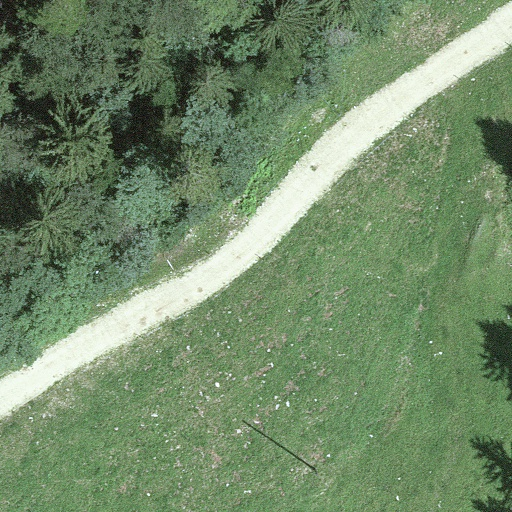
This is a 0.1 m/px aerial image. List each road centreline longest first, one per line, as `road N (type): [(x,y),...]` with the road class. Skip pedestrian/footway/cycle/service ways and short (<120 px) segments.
road 1 (track): [(0,395),(196,289),(245,253),(313,170),(397,100),(451,58),(511,27)]
road 2 (track): [(437,511),(436,298),(491,129),(499,37)]
